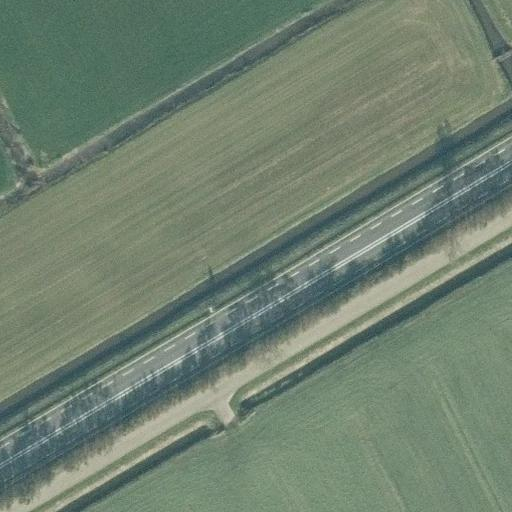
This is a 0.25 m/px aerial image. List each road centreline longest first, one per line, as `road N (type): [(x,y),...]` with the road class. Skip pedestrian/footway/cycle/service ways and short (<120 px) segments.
road 1 (primary): [(0,462),(511,161)]
road 2 (unclassified): [(511,213),(7,511)]
